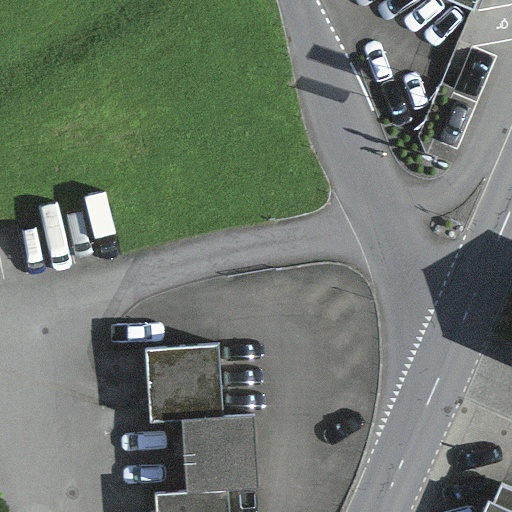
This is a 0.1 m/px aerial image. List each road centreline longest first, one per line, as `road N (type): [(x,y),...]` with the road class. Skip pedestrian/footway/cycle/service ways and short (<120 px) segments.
road 1 (residential): [(298,0),(408,257),(465,314)]
road 2 (secondary): [(465,314),(376,511)]
road 3 (secondary): [(511,203),(465,314)]
